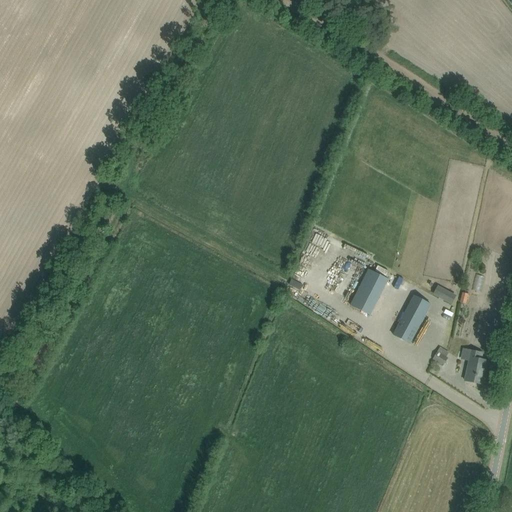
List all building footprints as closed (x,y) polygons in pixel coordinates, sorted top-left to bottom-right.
[(328,245),(336,250),(340,243),(332,238),(328,245)] [(368,269),(350,306),(370,316),(388,280),(368,269)] [(438,286),(434,294),(451,304),(456,296),(438,286)] [(466,304),(468,294),(462,293),(460,302),(466,304)] [(393,334),(410,343),(431,304),(414,296),(393,334)] [(356,333),(357,342),(364,340),(362,332),(356,333)] [(438,351),(433,359),(443,365),(448,358),(446,357),(449,353),(440,347),(438,351)] [(464,381),(471,382),(481,384),(483,370),(485,371),(487,361),(481,360),(482,353),(464,349),(462,359),(469,360),(464,381)]
